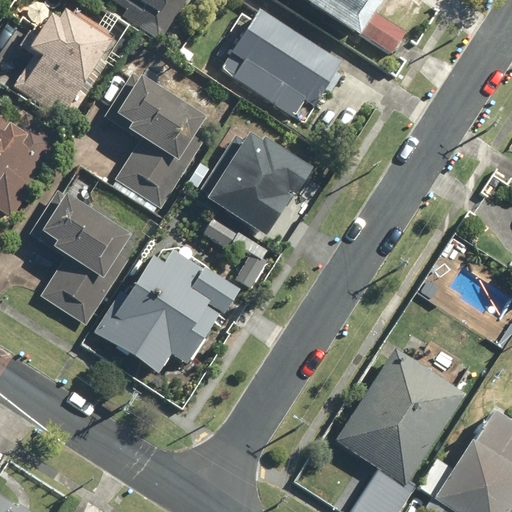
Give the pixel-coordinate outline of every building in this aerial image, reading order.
[(92,0),(105,8),(161,41),(184,0),(92,0)] [(288,0),(353,42),(356,37),(389,59),(404,35),(371,14),(380,0),(288,0)] [(73,14),(68,21),(61,16),(54,27),(47,22),(34,40),(26,35),(15,50),(36,64),(16,93),(56,120),(106,47),(98,42),(103,35),(73,14)] [(215,76),(291,123),(300,108),(311,114),(340,67),(253,14),(215,76)] [(186,141),(197,124),(125,80),(100,123),(136,144),(112,183),(159,211),(197,148),(186,141)] [(20,112),(8,131),(0,125),(0,217),(8,222),(49,157),(36,149),(48,130),(20,112)] [(198,208),(213,216),(201,237),(228,253),(240,232),(263,246),(304,176),(234,135),(201,191),(206,194),(198,208)] [(113,259),(125,240),(52,195),(27,236),(49,250),(46,254),(62,263),(39,300),(83,328),(122,264),(113,259)] [(482,256),(453,238),(428,276),(457,294),(482,256)] [(122,302),(115,297),(88,338),(153,381),(167,360),(183,371),(231,297),(167,255),(158,269),(148,262),(122,302)] [(263,270),(245,260),(231,284),(249,294),(263,270)] [(458,396),(385,351),(328,443),(401,487),(458,396)] [(467,447),(462,444),(447,469),(432,461),(413,491),(428,500),(420,511),(505,511),(511,501),(511,415),(509,413),(503,423),(488,414),(467,447)]
